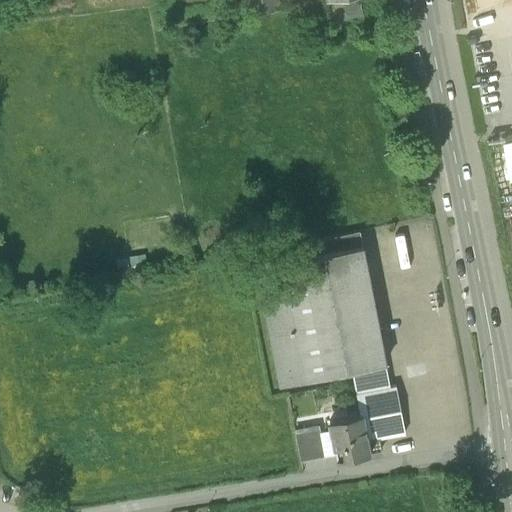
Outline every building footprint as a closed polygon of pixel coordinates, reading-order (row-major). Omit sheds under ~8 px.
[(249,0),(253,13),(289,6),(316,0),(249,0)] [(329,0),(333,17),(361,11),(358,0),(329,0)] [(511,138),(498,141),(505,180),(511,178),(511,138)] [(286,276),(304,375),(350,366),(384,359),(357,229),(322,236),(325,249),(282,258),(286,276)] [(304,375),(286,276),(259,282),(279,381),(304,375)] [(350,366),(355,391),(389,384),(384,359),(350,366)] [(389,384),(355,391),(358,410),(359,410),(364,437),(378,435),(403,430),(395,383),(389,384)] [(358,410),(329,416),(331,428),(327,429),(328,437),(332,436),(336,455),(380,447),(378,435),(364,437),(359,410),(358,410)] [(319,423),(294,427),(299,456),(324,451),(319,423)]
